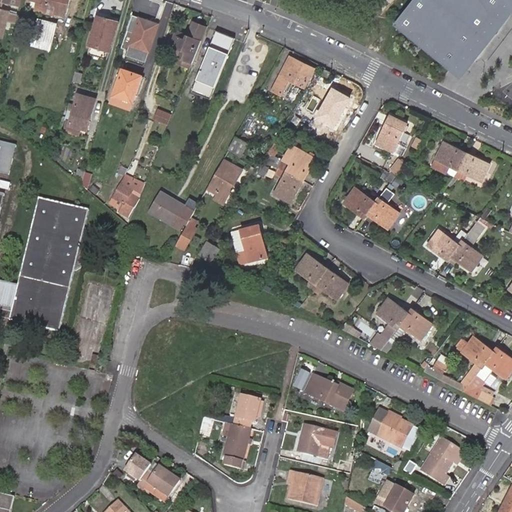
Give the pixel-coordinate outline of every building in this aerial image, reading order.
[(9,10),(11,4),(0,0),(0,27),(5,28),(6,22),(8,16),(9,10)] [(52,13),(64,16),(67,0),(30,0),(37,2),(35,11),(52,15),(52,13)] [(511,0),(417,0),(398,25),(451,67),(463,55),(476,60),(493,34),(503,34),(511,19),(511,0)] [(9,10),(8,16),(6,22),(13,23),(16,12),(9,10)] [(90,45),(110,50),(118,22),(98,17),(90,45)] [(179,56),(194,62),(209,24),(195,18),(187,37),(179,34),(174,45),(183,48),(179,56)] [(36,19),(30,45),(49,50),(56,24),(36,19)] [(146,59),(158,24),(143,19),(141,24),(137,23),(134,30),(129,28),(123,46),(128,48),(127,53),(146,59)] [(32,23),(23,21),(20,31),(29,33),(32,23)] [(234,39),(216,32),(191,92),(209,99),(234,39)] [(290,56),(279,78),(273,89),(283,93),(288,82),(289,80),(305,87),(315,68),(290,56)] [(132,93),(135,94),(142,73),(120,66),(115,80),(119,81),(117,87),(112,101),(127,106),(132,93)] [(74,72),(71,82),(80,85),(83,74),(74,72)] [(351,99),(335,90),(319,117),(335,126),(351,99)] [(71,125),(81,128),(88,129),(96,99),(79,94),(71,125)] [(173,114),(159,108),(154,120),(168,126),(173,114)] [(406,122),(389,113),(373,140),(390,149),(406,122)] [(247,141),(236,135),(230,147),(239,155),(247,141)] [(410,145),(416,148),(420,138),(415,135),(410,145)] [(0,318),(60,333),(75,271),(82,268),(90,233),(86,228),(90,210),(40,197),(18,286),(0,281),(0,207),(4,192),(0,190),(0,169),(9,172),(16,144),(0,140),(0,318)] [(445,172),(452,176),(457,168),(466,151),(444,140),(435,158),(449,165),(445,172)] [(279,148),(272,144),(265,155),(272,160),(279,148)] [(292,145),(280,166),(304,180),(316,159),(292,145)] [(457,168),(452,176),(462,180),(465,173),(480,180),(489,162),(466,151),(457,168)] [(449,165),(435,158),(431,165),(445,172),(449,165)] [(226,160),(208,190),(216,195),(226,201),(243,170),(226,160)] [(270,164),(263,161),(257,171),(264,174),(270,164)] [(396,164),(390,172),(396,175),(401,167),(396,164)] [(291,202),(304,180),(280,166),(276,173),(283,178),(274,193),(291,202)] [(78,169),(75,179),(81,184),(84,173),(85,171),(78,169)] [(390,172),(385,169),(379,178),(389,185),(396,175),(390,172)] [(84,173),(81,184),(88,189),(92,175),(84,173)] [(126,177),(123,180),(134,187),(141,192),(143,187),(136,183),(126,177)] [(134,187),(123,180),(121,183),(132,190),(134,187)] [(132,208),(134,210),(141,197),(139,196),(141,192),(134,187),(132,190),(121,183),(110,200),(121,207),(124,203),(132,208)] [(100,190),(94,185),(91,190),(96,195),(100,190)] [(341,207),(361,222),(364,219),(365,217),(376,202),(355,187),(341,207)] [(226,201),(216,195),(214,199),(224,204),(226,201)] [(183,210),(181,208),(158,196),(146,217),(176,234),(180,226),(185,229),(181,237),(191,242),(200,225),(190,219),(196,208),(187,203),(183,210)] [(365,217),(364,219),(386,234),(401,213),(380,198),(376,202),(365,217)] [(127,217),(132,208),(124,203),(121,207),(119,211),(127,217)] [(428,245),(448,260),(451,256),(452,255),(466,236),(478,220),(472,216),(457,236),(443,225),(428,245)] [(269,257),(261,225),(240,230),(247,253),(240,255),(242,264),(269,257)] [(466,236),(452,255),(472,270),(486,251),(466,236)] [(212,263),(217,254),(220,250),(221,249),(207,240),(197,256),(205,258),(212,263)] [(316,285),(327,269),(307,254),(296,269),(310,280),(316,285)] [(348,285),(327,269),(316,285),(313,289),(318,294),(322,289),(337,300),(348,285)] [(265,276),(257,287),(262,289),(269,280),(265,276)] [(316,285),(310,280),(307,284),(307,285),(313,289),(316,285)] [(392,336),(401,324),(408,329),(421,339),(433,323),(413,308),(410,312),(389,296),(378,313),(390,322),(381,333),(377,330),(372,337),(368,342),(382,349),(383,349),(388,353),(395,344),(389,340),(392,336)] [(341,328),(368,342),(372,337),(377,330),(366,324),(362,332),(345,322),(341,328)] [(401,324),(392,336),(399,341),(408,329),(401,324)] [(488,364),(496,352),(476,337),(464,353),(479,363),(485,368),(488,364)] [(511,373),(511,357),(499,348),(496,352),(488,364),(477,379),(483,383),(494,368),(508,379),(511,373)] [(433,360),(432,360),(428,357),(421,367),(425,370),(424,372),(458,390),(465,394),(469,389),(472,385),(473,383),(474,382),(485,368),(479,363),(462,384),(444,375),(448,367),(437,361),(437,363),(433,360)] [(338,407),(337,410),(345,414),(355,394),(340,386),(339,389),(334,387),(336,385),(333,383),(332,386),(320,379),(320,380),(314,377),(306,394),(331,407),(333,404),(338,407)] [(473,383),(472,385),(492,396),(494,393),(474,382),(473,383)] [(489,406),(494,397),(472,385),(469,389),(465,394),(483,403),(489,406)] [(244,397),(236,425),(252,429),(253,422),(254,419),(259,420),(264,402),(244,397)] [(414,430),(391,417),(380,438),(403,450),(414,430)] [(236,425),(234,424),(227,423),(225,433),(231,434),(224,457),(228,458),(226,466),(246,471),(248,463),(245,462),(253,429),(252,429),(236,425)] [(327,430),(308,424),(300,450),(320,456),(323,446),(337,450),(342,433),(327,430)] [(454,464),(461,452),(443,441),(424,473),(446,487),(450,481),(446,478),(454,464)] [(466,455),(461,452),(454,464),(459,466),(466,455)] [(149,480),(169,494),(181,479),(160,464),(154,473),(146,468),(137,481),(144,487),(146,485),(149,480)] [(389,475),(377,469),(371,480),(383,487),(389,475)] [(326,479),(293,471),(291,480),(295,481),(290,497),(319,505),(326,479)] [(166,499),(169,494),(149,480),(146,485),(166,499)] [(407,511),(416,496),(391,482),(379,504),(394,511),(407,511)] [(511,511),(511,489),(499,511),(511,511)] [(4,511),(9,493),(0,490),(0,511),(4,511)] [(102,511),(130,511),(118,499),(102,511)]
